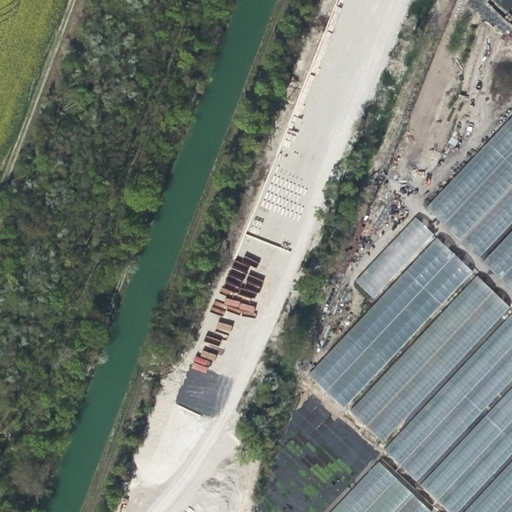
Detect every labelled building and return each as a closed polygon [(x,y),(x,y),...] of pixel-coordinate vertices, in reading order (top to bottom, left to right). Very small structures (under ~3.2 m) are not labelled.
[(511,0),(495,0),(511,15),(511,0)] [(479,258),(511,222),(511,115),(425,208),(479,258)] [(415,216),(354,281),(373,298),(433,233),(415,216)] [(511,265),(511,228),(483,260),(501,277),(511,265)] [(511,265),(501,277),(511,286),(511,265)] [(493,296),(475,280),(349,414),(366,431),(493,296)] [(509,311),(493,296),(366,431),(381,445),(509,311)] [(353,399),(416,334),(397,315),(334,381),(353,399)] [(511,349),(511,315),(385,451),(401,467),(511,349)] [(511,380),(511,349),(401,467),(417,481),(511,380)] [(511,420),(511,388),(421,483),(437,499),(511,420)] [(456,511),(511,453),(511,420),(437,499),(450,511),(456,511)] [(494,511),(511,494),(511,459),(462,511),(494,511)] [(365,511),(398,479),(380,462),(332,511),(365,511)] [(396,511),(414,494),(398,479),(365,511),(396,511)] [(432,511),(414,494),(396,511),(432,511)] [(511,511),(511,494),(494,511),(511,511)]
